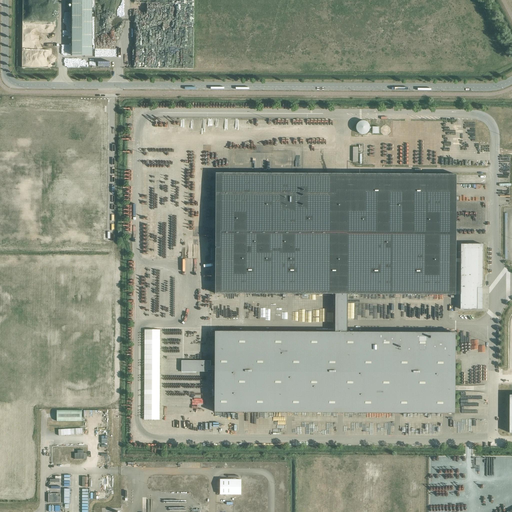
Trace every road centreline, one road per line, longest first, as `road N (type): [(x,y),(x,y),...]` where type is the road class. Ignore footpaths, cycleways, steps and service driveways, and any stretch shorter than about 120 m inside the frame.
road 1 (unclassified): [(5,0),(5,75),(27,85),(475,87),(511,80)]
road 2 (unknown): [(341,113),(335,131),(200,137),(193,151),(199,275)]
